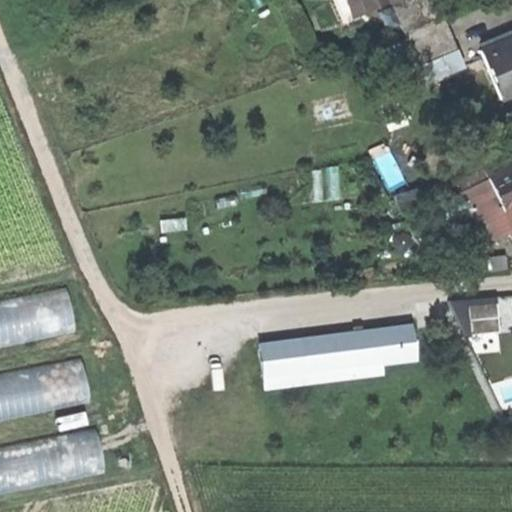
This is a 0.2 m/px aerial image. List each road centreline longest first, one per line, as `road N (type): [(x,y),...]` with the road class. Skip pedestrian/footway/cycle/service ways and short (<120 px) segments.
road 1 (track): [(184,511),(124,329),(0,33)]
road 2 (track): [(511,283),(124,329)]
